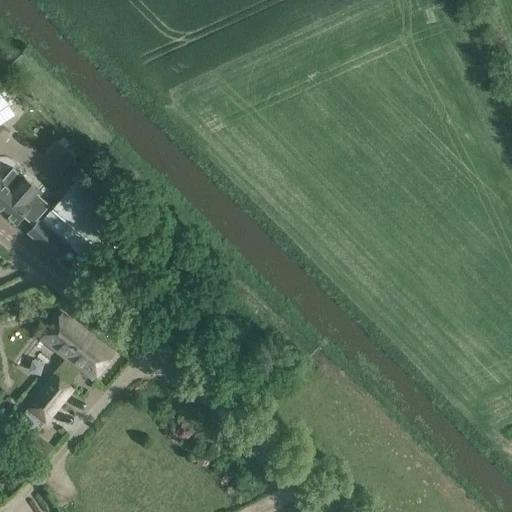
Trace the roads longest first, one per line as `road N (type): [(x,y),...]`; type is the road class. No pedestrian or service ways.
road 1 (unclassified): [(329,511),(149,350)]
road 2 (unclassified): [(0,511),(44,474),(149,350)]
road 3 (unclassified): [(149,350),(0,230)]
